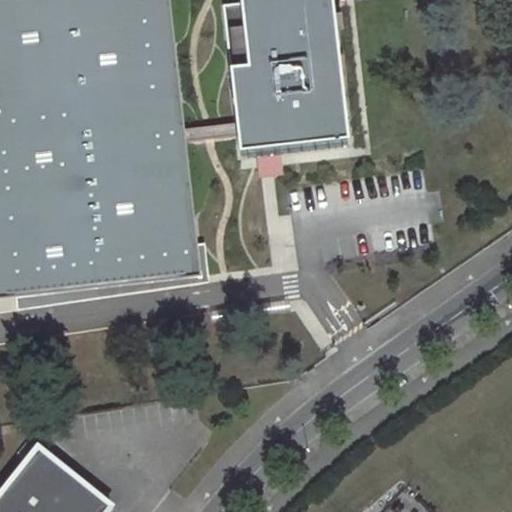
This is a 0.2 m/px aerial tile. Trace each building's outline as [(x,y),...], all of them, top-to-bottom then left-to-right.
[(0,0),(0,297),(202,275),(187,142),(185,129),(170,0),(0,0)] [(243,0),(251,62),(229,63),(237,123),(239,136),(240,150),(350,137),(334,3),(348,1),(347,0),(243,0)] [(187,142),(239,136),(237,123),(185,129),(187,142)] [(379,187),(372,188),(374,204),(381,203),(379,187)] [(275,309),(268,320),(283,330),(290,319),(275,309)] [(0,511),(104,511),(110,504),(37,446),(0,492),(0,511)]
